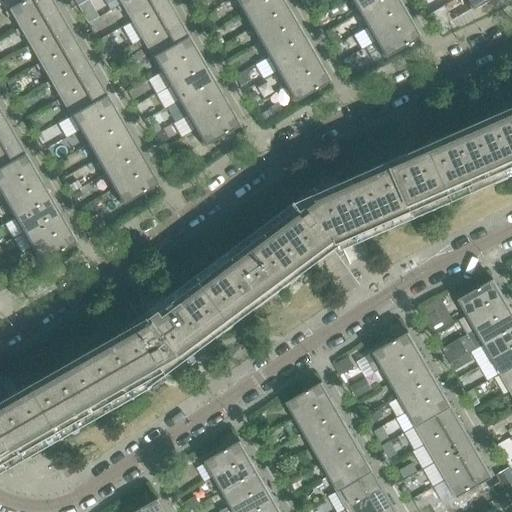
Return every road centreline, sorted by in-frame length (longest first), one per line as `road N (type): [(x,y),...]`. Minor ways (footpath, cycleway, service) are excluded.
road 1 (residential): [(0,332),(310,131),(511,34)]
road 2 (residential): [(511,230),(393,292),(85,497),(51,510),(0,501)]
